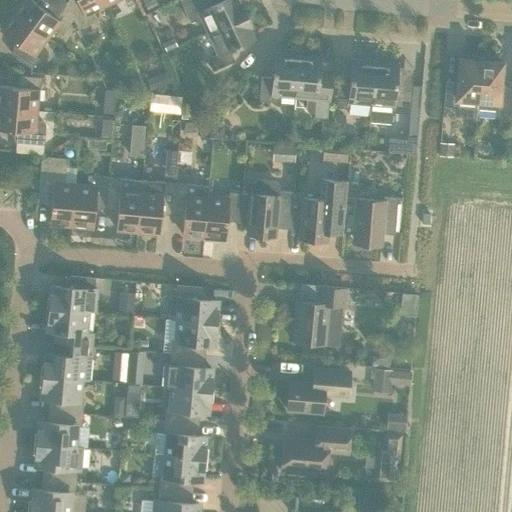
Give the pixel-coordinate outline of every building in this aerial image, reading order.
[(18,12),(15,16),(48,39),(55,30),(62,35),(74,20),(66,4),(64,0),(38,0),(36,3),(31,0),(22,0),(17,7),(18,12)] [(73,0),(66,4),(74,20),(78,30),(98,21),(94,12),(104,7),(100,0),(73,0)] [(157,5),(154,0),(142,0),(147,10),(157,5)] [(179,0),(182,6),(190,24),(194,22),(198,23),(202,21),(208,34),(246,17),(241,5),(239,6),(235,0),(179,0)] [(48,39),(15,16),(13,19),(8,20),(1,30),(3,32),(2,33),(19,45),(12,55),(31,69),(39,60),(35,57),(48,39)] [(246,17),(208,34),(218,55),(207,60),(213,72),(235,62),(230,51),(254,39),(249,29),(252,28),(246,17)] [(167,52),(177,48),(173,40),(163,45),(167,52)] [(294,98),(298,55),(275,53),(273,79),(261,78),(259,102),(272,103),(275,105),(280,106),(281,97),(294,98)] [(298,55),(294,98),(307,99),(307,109),(310,112),(314,113),(314,118),(327,120),(330,84),(318,83),(321,57),(298,55)] [(477,109),(481,58),(463,56),(463,60),(459,60),(457,83),(446,82),(443,107),(456,109),(455,116),(476,117),(477,109)] [(497,112),(510,113),(511,92),(511,87),(500,87),(502,63),(499,63),(499,60),(481,58),(477,109),(497,110),(497,112)] [(338,84),(336,108),(349,110),(349,115),(370,117),(371,105),(375,62),(352,60),(350,85),(338,84)] [(370,117),(369,121),(394,123),(395,113),(406,114),(410,114),(413,86),(396,84),(398,67),(398,64),(375,62),(371,105),(370,117)] [(169,71),(158,75),(162,86),(173,82),(169,71)] [(121,79),(125,89),(140,82),(135,73),(121,79)] [(0,108),(37,112),(38,101),(43,101),(44,91),(45,79),(20,77),(19,88),(0,86),(0,108)] [(115,90),(106,89),(105,103),(114,104),(115,90)] [(136,116),(136,93),(123,92),(123,115),(136,116)] [(149,112),(165,113),(166,95),(150,94),(149,112)] [(37,112),(0,108),(0,130),(16,132),(15,143),(44,146),(46,123),(36,122),(37,112)] [(100,134),(101,116),(90,116),(90,134),(100,134)] [(103,119),(102,137),(113,138),(114,120),(103,119)] [(192,121),(187,121),(184,131),(197,130),(192,121)] [(133,125),(132,136),(145,137),(146,126),(133,125)] [(212,125),(211,137),(223,138),(224,126),(212,125)] [(305,144),(306,131),(294,130),(293,143),(305,144)] [(397,152),(407,153),(407,141),(401,140),(397,144),(397,152)] [(454,144),(440,143),(439,156),(453,157),(454,144)] [(395,161),(395,162),(395,163),(396,163),(396,164),(397,164),(397,165),(398,165),(399,166),(400,166),(401,166),(401,165),(402,165),(403,165),(403,164),(404,163),(404,162),(404,161),(404,160),(404,159),(403,159),(403,158),(402,157),(401,157),(400,157),(399,157),(398,157),(397,157),(397,158),(396,158),(396,159),(395,160),(395,161)] [(72,224),(75,184),(65,184),(67,159),(47,158),(41,162),(37,201),(52,202),(50,223),(52,223),(52,226),(64,227),(67,224),(72,224)] [(75,184),(72,224),(76,225),(79,229),(91,230),(92,226),(93,226),(95,206),(107,207),(109,178),(88,176),(87,185),(75,184)] [(110,176),(109,178),(107,207),(118,208),(116,228),(118,228),(118,232),(130,233),(134,230),(138,230),(141,190),(142,190),(143,181),(143,180),(110,176)] [(294,193),(280,192),(280,184),(276,179),(258,178),(253,182),(252,194),(252,195),(250,209),(248,235),(274,237),(275,228),(291,230),(294,193)] [(327,233),(343,235),(347,182),(320,180),(318,200),(303,199),(300,240),(326,242),(327,233)] [(141,190),(138,230),(142,230),(145,234),(158,235),(158,232),(160,232),(161,212),(173,213),(175,188),(175,184),(143,181),(142,190),(141,190)] [(175,188),(173,213),(184,214),(182,234),(184,234),(184,238),(196,239),(200,235),(204,236),(208,196),(208,186),(196,185),(175,184),(175,188)] [(208,196),(204,236),(208,236),(212,240),(224,241),(224,237),(226,238),(228,217),(239,218),(240,208),(241,194),(229,193),(229,198),(208,196)] [(241,194),(240,208),(250,209),(252,195),(241,194)] [(395,235),(398,198),(384,197),(383,201),(358,199),(354,240),(381,243),(382,234),(395,235)] [(52,286),(50,308),(87,312),(96,313),(98,288),(94,287),(95,278),(70,276),(69,288),(52,286)] [(170,320),(178,320),(215,323),(217,301),(200,300),(201,288),(176,286),(175,297),(172,297),(170,320)] [(296,301),(293,342),(339,346),(343,306),(345,306),(346,292),(319,290),(317,303),(296,301)] [(134,293),(122,292),(120,313),(132,314),(134,293)] [(403,293),(401,315),(416,316),(418,294),(403,293)] [(64,344),(89,346),(90,333),(85,333),(87,312),(50,308),(48,330),(65,332),(64,344)] [(171,340),(170,353),(195,356),(196,350),(205,350),(206,344),(213,345),(215,323),(178,320),(176,341),(171,340)] [(45,354),(43,376),(81,380),(88,381),(90,360),(94,360),(96,347),(89,346),(64,344),(62,356),(45,354)] [(373,351),(372,364),(390,366),(391,353),(373,351)] [(114,352),(113,366),(126,367),(127,353),(114,352)] [(172,388),(209,391),(211,369),(194,367),(195,356),(170,353),(169,365),(166,365),(164,388),(172,388)] [(128,367),(126,381),(141,382),(143,368),(128,367)] [(286,410),(322,412),(324,394),(347,396),(349,372),(314,369),(313,384),(289,382),(286,410)] [(374,378),(390,379),(390,370),(374,369),(374,378)] [(58,400),(57,412),(82,414),(83,401),(79,400),(81,380),(43,376),(41,398),(58,400)] [(164,421),(189,423),(190,411),(207,413),(209,391),(172,388),(170,409),(165,408),(164,421)] [(124,404),(124,409),(123,416),(137,417),(138,405),(124,404)] [(113,408),(113,416),(123,416),(124,409),(113,408)] [(37,444),(74,447),(76,426),(81,427),(82,414),(57,412),(56,424),(39,422),(37,444)] [(389,413),(388,428),(403,430),(405,415),(389,413)] [(156,433),(154,454),(166,455),(203,459),(205,437),(188,435),(189,423),(164,421),(163,434),(156,433)] [(281,471),(325,475),(327,452),(347,453),(349,430),(317,427),(316,441),(284,439),(281,471)] [(399,458),(401,435),(385,433),(383,455),(399,458)] [(74,447),(37,444),(35,466),(52,467),(51,479),(76,482),(77,470),(80,470),(82,447),(74,447)] [(154,454),(152,475),(159,476),(158,489),(183,491),(184,479),(201,481),(203,459),(166,455),(154,454)] [(120,473),(120,482),(129,483),(129,478),(125,474),(120,473)] [(33,490),(31,511),(35,511),(68,511),(70,494),(75,495),(76,482),(51,479),(50,491),(33,490)] [(154,501),(153,511),(198,511),(199,505),(182,503),(183,491),(158,489),(157,501),(154,501)] [(377,510),(378,494),(362,493),(361,509),(377,510)] [(138,511),(139,497),(128,496),(127,511),(138,511)] [(350,511),(351,502),(295,497),(293,511),(350,511)]
